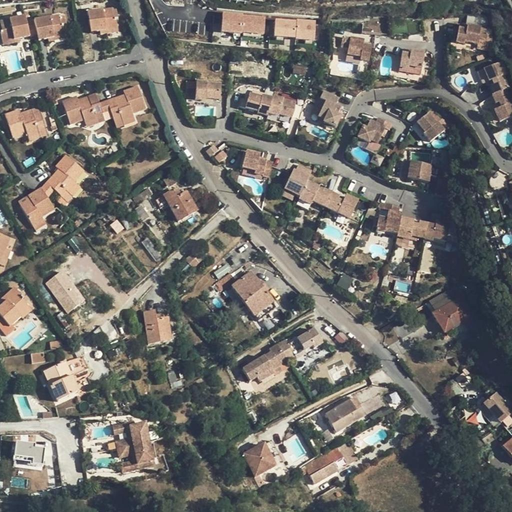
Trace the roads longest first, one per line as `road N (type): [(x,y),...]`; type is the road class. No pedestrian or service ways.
road 1 (residential): [(185,138),(234,205),(389,364),(511,508)]
road 2 (residential): [(152,57),(0,92)]
road 3 (residential): [(185,138),(235,136),(329,162)]
road 4 (residential): [(329,162),(364,98),(438,91)]
